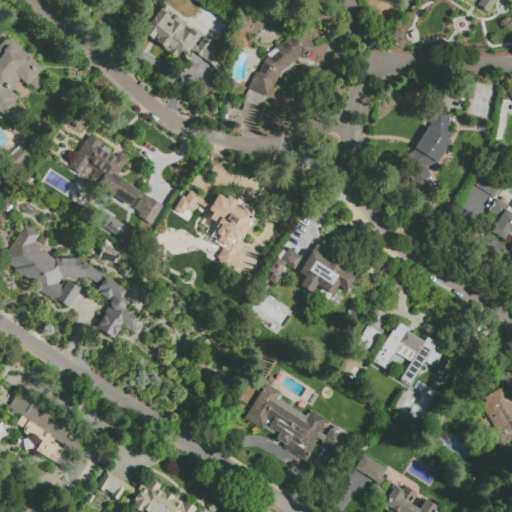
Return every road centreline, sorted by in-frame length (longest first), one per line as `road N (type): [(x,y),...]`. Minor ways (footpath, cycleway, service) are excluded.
road 1 (residential): [(511,320),(418,259),(348,185),(273,149),(211,139),(168,116),(43,0)]
road 2 (residential): [(0,324),(297,511)]
road 3 (residential): [(347,0),(370,53),(423,65),(511,56)]
road 4 (residential): [(348,185),(345,121),(370,53)]
